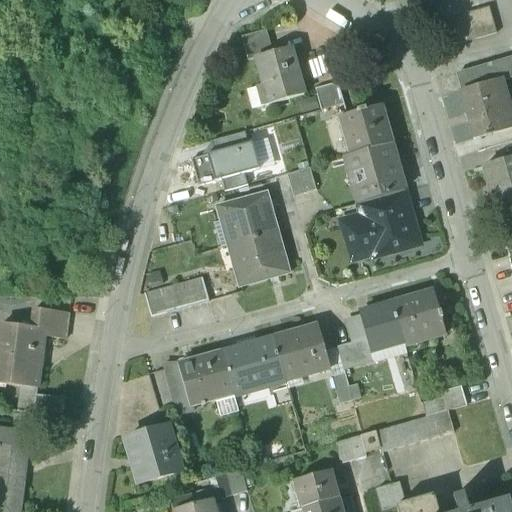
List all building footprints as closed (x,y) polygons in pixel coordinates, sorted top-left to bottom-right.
[(489,9),(439,23),(447,49),(496,35),(489,9)] [(266,32),(241,39),(247,62),(256,60),(273,55),(266,32)] [(273,55),(256,60),(269,107),(304,97),(291,50),(273,55)] [(511,58),(456,75),(461,94),(496,83),(511,78),(511,58)] [(496,83),(461,94),(468,115),(467,115),(469,125),(470,124),(475,141),(486,137),(486,139),(492,137),(492,136),(511,130),(511,118),(510,111),(504,113),(496,83)] [(338,85),(315,91),(321,113),(344,106),(338,85)] [(357,114),(338,120),(349,159),(391,147),(380,108),(367,112),(366,110),(357,113),(357,114)] [(245,134),(211,144),(214,156),(248,146),(245,134)] [(214,156),(207,158),(215,184),(221,182),(244,176),(260,171),(252,145),(248,146),(214,156)] [(349,159),(344,160),(357,206),(404,193),(391,147),(349,159)] [(199,189),(215,184),(207,158),(191,162),(199,189)] [(511,158),(481,168),(497,222),(511,217),(511,158)] [(287,176),(293,197),(316,191),(310,170),(287,176)] [(244,176),(221,182),(225,194),(248,187),(244,176)] [(404,193),(357,206),(361,218),(353,220),(347,225),(346,233),(349,240),(355,245),(360,261),(387,253),(388,256),(420,247),(417,236),(415,233),(412,231),(410,229),(407,221),(408,218),(409,215),(410,212),(404,193)] [(267,195),(217,209),(222,227),(228,225),(234,246),(277,234),(267,195)] [(277,234),(234,246),(240,269),(234,271),(239,289),(289,274),(277,234)] [(146,277),(150,290),(164,286),(160,273),(146,277)] [(202,280),(173,289),(180,312),(209,304),(202,280)] [(173,289),(159,293),(166,317),(180,312),(173,289)] [(159,293),(145,297),(151,321),(166,317),(159,293)] [(433,294),(393,306),(404,344),(405,347),(445,336),(440,319),(442,319),(440,314),(439,314),(433,294)] [(393,305),(359,315),(370,354),(389,348),(388,343),(401,340),(402,344),(404,344),(393,306),(393,305)] [(32,331),(2,327),(0,342),(5,347),(0,387),(21,390),(37,392),(44,340),(47,314),(35,312),(32,331)] [(69,317),(47,314),(44,340),(65,343),(69,317)] [(286,385),(330,372),(331,371),(326,352),(318,326),(273,339),(286,385)] [(287,386),(286,385),(273,339),(222,355),(232,393),(235,401),(287,386)] [(352,345),(337,349),(343,372),(359,368),(352,345)] [(352,402),(343,372),(337,349),(326,352),(331,371),(330,372),(340,405),(352,402)] [(222,355),(191,364),(191,363),(178,367),(185,392),(190,409),(216,402),(215,398),(232,393),(222,355)] [(178,367),(164,371),(165,372),(171,396),(185,392),(178,367)] [(165,372),(153,376),(163,410),(174,406),(171,396),(165,372)] [(460,389),(439,395),(441,400),(445,414),(448,413),(466,408),(460,389)] [(37,392),(21,390),(19,413),(33,414),(34,415),(36,398),(37,392)] [(65,401),(36,398),(34,415),(56,416),(63,417),(65,401)] [(441,400),(421,405),(425,419),(445,414),(441,400)] [(425,419),(376,433),(380,451),(382,455),(454,434),(448,413),(445,414),(425,419)] [(34,415),(33,414),(31,432),(54,434),(56,416),(34,415)] [(182,473),(168,429),(125,442),(138,486),(182,473)] [(31,435),(0,431),(0,511),(21,511),(22,507),(18,506),(23,464),(28,464),(31,435)] [(376,433),(360,438),(365,455),(380,451),(376,433)] [(365,455),(360,438),(336,445),(342,465),(366,458),(365,455)] [(241,472),(229,475),(236,497),(247,494),(241,472)] [(330,473),(294,483),(302,510),(304,510),(338,500),(330,473)] [(229,475),(215,479),(217,487),(221,500),(221,501),(236,497),(229,475)] [(399,484),(376,491),(381,511),(384,511),(396,509),(396,508),(405,505),(399,484)] [(190,495),(191,498),(193,508),(213,502),(221,500),(217,487),(190,495)] [(405,505),(396,508),(396,509),(396,511),(438,511),(434,497),(405,505)] [(511,511),(511,510),(509,501),(470,511),(469,511),(465,497),(453,500),(457,511),(511,511)] [(216,511),(213,502),(193,508),(191,498),(170,504),(172,511),(216,511)] [(340,511),(338,500),(304,510),(304,511),(340,511)]
